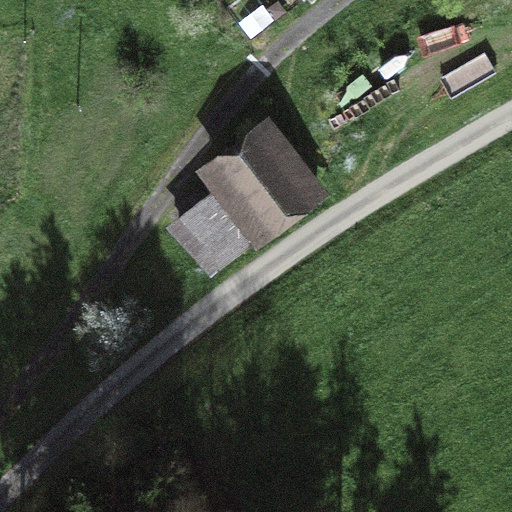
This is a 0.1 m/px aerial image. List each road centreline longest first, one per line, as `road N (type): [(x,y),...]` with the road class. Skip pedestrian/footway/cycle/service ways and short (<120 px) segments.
road 1 (unclassified): [(511,114),(377,189),(263,267),(60,436)]
road 2 (track): [(0,408),(217,104),(337,0)]
